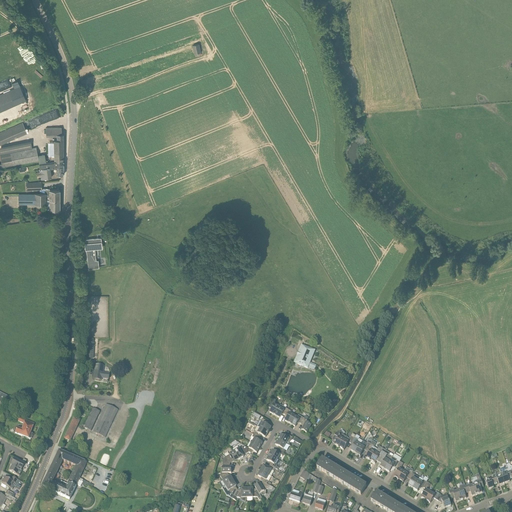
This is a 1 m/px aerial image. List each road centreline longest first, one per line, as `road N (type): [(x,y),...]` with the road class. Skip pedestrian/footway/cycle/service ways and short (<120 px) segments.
road 1 (secondary): [(71,323),(73,110),(63,61),(35,0)]
road 2 (track): [(73,110),(91,93),(202,56),(200,42)]
road 3 (secondary): [(23,511),(63,413),(72,364)]
road 4 (residential): [(427,511),(320,448)]
road 5 (track): [(0,36),(26,35),(68,115)]
